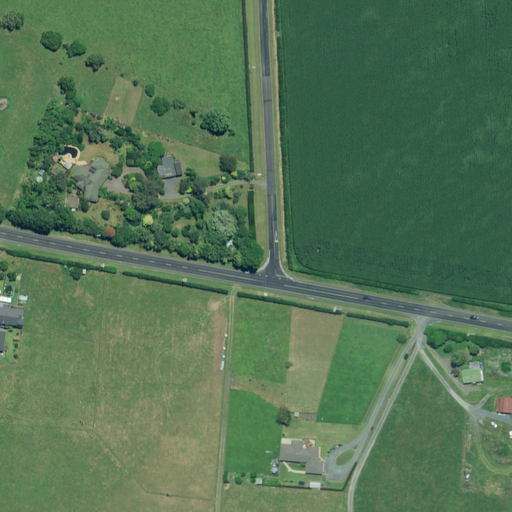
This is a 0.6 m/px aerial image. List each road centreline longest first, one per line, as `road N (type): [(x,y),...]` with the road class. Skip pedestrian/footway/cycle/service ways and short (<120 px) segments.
road 1 (unclassified): [(263,0),(274,284)]
road 2 (tertiary): [(274,284),(0,232)]
road 3 (tertiary): [(511,327),(274,284)]
